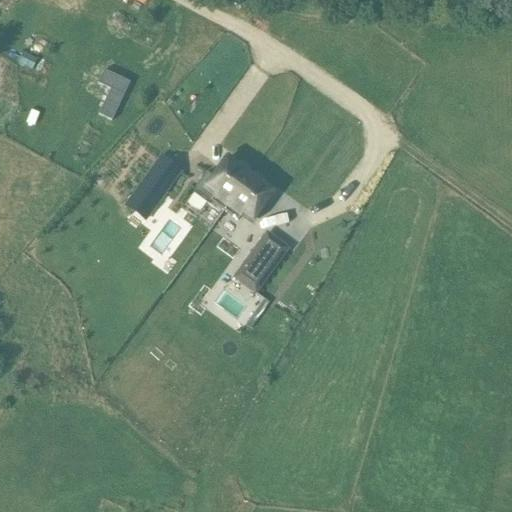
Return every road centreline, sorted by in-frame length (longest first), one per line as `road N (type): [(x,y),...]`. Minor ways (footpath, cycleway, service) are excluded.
road 1 (unclassified): [(176,0),(271,50),(386,135)]
road 2 (track): [(511,225),(386,135)]
